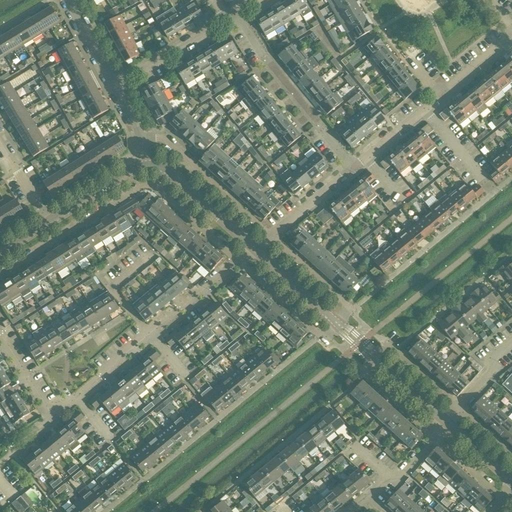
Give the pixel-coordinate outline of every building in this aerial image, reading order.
[(291,0),(289,0),(282,5),(292,20),(300,15),(291,0)] [(303,0),(291,0),(300,15),(300,14),(302,18),(311,12),(303,0)] [(330,5),(335,14),(355,2),(353,0),(337,0),(333,3),(330,5)] [(193,1),(184,7),(194,22),(203,17),(202,16),(203,15),(206,17),(211,12),(207,6),(199,11),(193,1)] [(335,14),(341,24),(344,21),(360,12),(355,2),(335,14)] [(282,5),(273,10),(283,25),(292,20),(282,5)] [(51,7),(41,13),(51,28),(60,22),(59,20),(58,19),(51,7)] [(184,7),(176,12),(185,27),(194,22),(184,7)] [(173,8),(164,13),(167,18),(176,33),(185,27),(176,12),(173,8)] [(273,10),(265,15),(274,30),(283,25),(273,10)] [(341,24),(346,33),(366,21),(360,12),(344,21),(341,24)] [(41,13),(32,19),(42,34),(51,28),(41,13)] [(167,18),(164,13),(155,19),(167,38),(176,33),(167,18)] [(274,30),(265,15),(256,21),(265,36),(274,30)] [(104,24),(110,33),(125,25),(119,16),(104,24)] [(32,19),(23,24),(32,40),(42,34),(32,19)] [(366,21),(346,33),(346,34),(347,34),(352,42),(372,31),(366,21)] [(23,24),(14,30),(23,45),(32,40),(23,24)] [(110,33),(115,43),(130,35),(125,25),(110,33)] [(14,30),(4,35),(14,51),(23,45),(14,30)] [(309,36),(313,41),(317,38),(313,32),(309,36)] [(4,35),(0,38),(0,49),(4,56),(14,51),(4,35)] [(115,43),(120,53),(135,44),(130,35),(115,43)] [(229,37),(219,43),(229,58),(238,52),(229,37)] [(362,49),(370,58),(384,46),(377,38),(362,49)] [(316,45),(320,50),(324,47),(320,42),(316,45)] [(56,52),(61,61),(77,53),(72,43),(56,52)] [(219,43),(211,48),(220,63),(229,58),(219,43)] [(135,44),(120,53),(125,62),(140,54),(135,44)] [(278,56),(285,65),(298,54),(291,45),(278,56)] [(370,58),(376,66),(391,55),(384,46),(370,58)] [(324,47),(320,50),(324,55),(328,52),(324,47)] [(211,48),(202,53),(211,69),(220,63),(211,48)] [(285,65),(292,73),(309,59),(302,51),(298,54),(285,65)] [(61,61),(66,71),(82,62),(77,53),(61,61)] [(202,53),(193,59),(203,74),(211,69),(202,53)] [(376,66),(383,75),(398,63),(391,55),(376,66)] [(292,73),(299,81),(312,71),(318,66),(311,57),(309,59),(292,73)] [(330,62),(334,67),(338,63),(334,58),(330,62)] [(193,59),(185,64),(194,79),(203,74),(193,59)] [(66,71),(71,80),(87,72),(82,62),(66,71)] [(511,70),(506,62),(497,69),(509,84),(511,81),(511,70)] [(338,63),(334,67),(338,72),(342,68),(338,63)] [(383,75),(390,83),(405,71),(398,63),(383,75)] [(194,79),(185,64),(175,69),(185,85),(194,79)] [(497,69),(489,76),(501,91),(509,84),(497,69)] [(299,81),(306,90),(319,79),(318,78),(312,71),(299,81)] [(390,83),(397,92),(411,80),(405,71),(390,83)] [(71,80),(77,90),(92,82),(87,72),(71,80)] [(344,78),(348,83),(352,80),(348,75),(344,78)] [(489,76),(481,83),(493,98),(501,91),(489,76)] [(251,77),(236,86),(239,89),(252,78),(251,77)] [(306,90),(313,98),(326,87),(326,88),(327,87),(320,77),(318,78),(319,79),(306,90)] [(237,90),(244,98),(259,86),(252,78),(239,89),(237,90)] [(362,87),(364,91),(369,87),(368,85),(365,84),(361,79),(358,82),(362,87)] [(141,91),(146,101),(162,92),(166,90),(161,80),(141,91)] [(352,80),(348,83),(352,88),(356,85),(352,80)] [(411,80),(397,92),(404,100),(419,88),(411,80)] [(0,87),(0,100),(15,92),(9,82),(0,87)] [(77,90),(82,100),(98,91),(92,82),(77,90)] [(481,83),(472,90),(484,105),(493,98),(481,83)] [(241,101),(248,109),(266,95),(259,86),(244,98),(241,101)] [(313,98),(319,107),(332,96),(326,88),(326,87),(313,98)] [(367,94),(371,99),(375,96),(371,91),(370,88),(369,87),(364,91),(367,94)] [(472,90),(464,97),(476,111),(480,116),(488,109),(484,105),(472,90)] [(82,100),(87,109),(103,101),(98,91),(82,100)] [(0,100),(0,102),(5,111),(20,101),(15,92),(0,100)] [(45,92),(39,96),(41,101),(47,97),(45,92)] [(146,101),(151,110),(167,101),(162,92),(146,101)] [(336,93),(332,96),(319,107),(327,115),(343,102),(336,93)] [(357,94),(352,98),(355,102),(360,98),(357,94)] [(253,105),(260,114),(273,103),(266,95),(248,109),(253,105)] [(215,99),(220,105),(224,102),(219,96),(215,99)] [(464,97),(456,103),(468,118),(476,111),(464,97)] [(355,102),(352,98),(347,102),(350,106),(355,102)] [(5,111),(10,120),(26,110),(20,101),(5,111)] [(103,101),(87,109),(92,119),(108,110),(103,101)] [(168,122),(170,124),(175,119),(174,119),(171,112),(173,111),(167,101),(151,110),(156,120),(157,120),(160,126),(168,122)] [(258,115),(265,123),(279,111),(273,103),(260,114),(258,115)] [(371,103),(362,110),(376,127),(385,120),(374,107),(371,103)] [(468,118),(456,103),(447,111),(446,109),(439,115),(444,122),(451,116),(459,126),(468,118)] [(340,108),(335,112),(339,116),(344,112),(340,108)] [(10,120),(16,129),(32,120),(26,110),(10,120)] [(170,124),(178,132),(190,118),(182,110),(174,119),(175,119),(170,124)] [(357,121),(368,134),(376,127),(362,110),(354,117),(357,121)] [(265,123),(272,132),(286,120),(279,111),(265,123)] [(339,116),(335,112),(330,116),(334,120),(339,116)] [(229,116),(233,121),(237,118),(233,113),(229,116)] [(495,117),(497,120),(500,124),(505,120),(500,113),(495,117)] [(178,132),(186,139),(198,125),(190,118),(178,132)] [(237,118),(233,121),(238,126),(242,123),(237,118)] [(16,129),(22,138),(37,129),(32,120),(16,129)] [(279,141),(281,139),(280,139),(293,128),(286,120),(272,132),(279,141)] [(357,121),(349,128),(360,141),(368,134),(357,121)] [(95,123),(92,124),(96,129),(95,130),(98,134),(101,132),(97,126),(95,123)] [(360,141),(349,128),(345,123),(335,132),(339,137),(341,136),(351,148),(360,141)] [(422,131),(413,138),(427,155),(436,148),(426,136),(433,131),(428,124),(421,130),(422,131)] [(186,139),(194,146),(206,132),(198,125),(186,139)] [(280,139),(281,139),(287,147),(300,137),(293,128),(280,139)] [(22,138),(27,148),(43,138),(37,129),(22,138)] [(209,129),(206,132),(194,146),(202,154),(218,137),(209,129)] [(243,133),(247,138),(251,135),(247,130),(243,133)] [(116,134),(106,140),(116,155),(125,149),(116,134)] [(251,135),(247,138),(251,143),(255,140),(251,135)] [(43,138),(27,148),(33,157),(49,148),(43,138)] [(413,138),(405,145),(417,160),(418,162),(419,162),(427,155),(413,138)] [(106,140),(97,146),(107,161),(116,155),(106,140)] [(300,141),(295,145),(299,149),(304,145),(300,141)] [(199,161),(207,169),(223,152),(214,144),(199,161)] [(299,149),(295,145),(290,149),(294,153),(299,149)] [(412,171),(421,164),(419,162),(418,162),(417,160),(405,145),(397,152),(412,171)] [(97,146),(88,152),(97,167),(107,161),(97,146)] [(257,150),(261,154),(265,151),(261,146),(257,150)] [(511,155),(507,149),(499,156),(509,169),(511,166),(511,155)] [(265,151),(261,154),(268,164),(272,160),(265,151)] [(88,152),(79,157),(88,173),(97,167),(88,152)] [(207,169),(215,176),(228,162),(231,159),(223,152),(207,169)] [(412,171),(397,152),(388,159),(387,158),(380,163),(385,170),(392,164),(403,178),(405,176),(407,176),(410,174),(410,172),(412,171)] [(316,153),(308,160),(319,174),(328,167),(316,153)] [(284,154),(279,159),(282,163),(287,158),(284,154)] [(509,169),(499,156),(490,163),(496,171),(489,176),(495,183),(501,177),(500,176),(509,169)] [(79,157),(69,163),(79,178),(88,173),(79,157)] [(282,163),(279,159),(274,163),(277,167),(282,163)] [(308,161),(300,168),(311,181),(319,174),(308,160),(307,160),(308,161)] [(215,176),(223,183),(236,169),(228,162),(215,176)] [(69,163),(60,169),(70,184),(79,178),(69,163)] [(223,183),(231,191),(247,174),(239,166),(236,169),(223,183)] [(288,170),(303,188),(311,181),(300,168),(292,175),(288,170)] [(51,175),(52,177),(56,184),(57,183),(61,190),(70,184),(60,169),(51,175)] [(303,188),(288,170),(279,177),(294,195),(303,188)] [(366,202),(368,204),(377,196),(367,185),(374,179),(369,172),(362,178),(363,179),(354,187),(366,202)] [(231,191),(239,198),(255,181),(247,174),(231,191)] [(56,184),(52,177),(43,183),(49,192),(44,195),(48,201),(62,192),(61,190),(57,183),(56,184)] [(239,198),(247,205),(260,191),(262,188),(255,181),(239,198)] [(465,184),(456,191),(467,204),(476,196),(477,198),(484,192),(478,185),(471,191),(465,184)] [(281,186),(276,191),(282,196),(286,191),(281,186)] [(354,187),(346,194),(358,208),(366,202),(354,187)] [(247,205),(255,212),(268,198),(260,191),(247,205)] [(456,191),(448,198),(458,210),(467,204),(456,191)] [(139,197),(120,209),(124,216),(127,214),(137,208),(144,215),(156,202),(156,201),(148,194),(143,200),(139,197)] [(358,208),(346,194),(338,200),(350,215),(358,208)] [(271,195),(268,198),(255,212),(264,220),(280,202),(271,195)] [(437,202),(440,205),(450,217),(458,210),(448,198),(446,195),(437,202)] [(16,200),(7,205),(11,212),(10,212),(14,219),(16,221),(30,212),(26,206),(22,209),(16,200)] [(158,200),(156,201),(156,202),(144,215),(152,222),(166,207),(158,200)] [(329,208),(342,224),(352,217),(350,215),(338,200),(329,208)] [(428,208),(430,209),(431,211),(442,224),(450,217),(440,205),(437,202),(437,201),(428,208)] [(5,203),(0,206),(0,215),(5,224),(14,219),(10,212),(11,212),(7,205),(5,203)] [(174,215),(166,207),(152,222),(161,230),(162,228),(174,215)] [(325,208),(321,212),(328,221),(329,221),(333,217),(325,208)] [(120,209),(110,215),(121,232),(131,226),(126,218),(124,216),(120,209)] [(400,210),(393,216),(395,219),(399,216),(401,218),(404,215),(400,210)] [(431,211),(423,218),(433,231),(442,224),(431,211)] [(316,216),(324,225),(328,221),(321,212),(316,216)] [(127,214),(124,216),(126,218),(131,226),(134,224),(127,214)] [(110,215),(101,221),(111,236),(112,238),(121,232),(110,215)] [(182,222),(174,215),(162,228),(161,230),(160,230),(168,237),(182,222)] [(423,218),(415,225),(425,238),(433,231),(423,218)] [(101,221),(92,227),(102,242),(111,236),(101,221)] [(190,229),(182,222),(168,237),(169,238),(171,236),(178,242),(190,229)] [(406,232),(417,245),(425,238),(415,225),(406,232)] [(92,227),(83,232),(93,248),(102,242),(92,227)] [(290,244),(299,252),(311,238),(299,227),(288,239),(292,242),(290,244)] [(198,236),(190,229),(178,242),(186,250),(198,236)] [(395,236),(398,239),(408,252),(417,245),(406,232),(404,229),(395,236)] [(365,234),(363,231),(354,238),(357,242),(365,234)] [(83,232),(74,238),(86,258),(96,252),(93,248),(83,232)] [(206,244),(198,236),(186,250),(194,257),(206,244)] [(359,244),(363,249),(372,242),(368,237),(359,244)] [(74,238),(65,244),(74,259),(75,259),(76,261),(75,261),(78,264),(86,258),(74,238)] [(299,252),(307,259),(319,245),(311,238),(299,252)] [(398,239),(389,246),(400,258),(408,252),(398,239)] [(386,242),(378,249),(381,253),(392,265),(400,258),(389,246),(386,242)] [(65,244),(56,250),(66,267),(75,261),(76,261),(75,259),(74,259),(65,244)] [(214,251),(206,244),(194,257),(193,259),(200,266),(214,251)] [(125,248),(120,251),(122,254),(127,252),(131,248),(129,245),(125,248)] [(307,259),(315,266),(327,252),(319,245),(307,259)] [(161,255),(164,258),(168,254),(164,250),(163,251),(159,248),(156,251),(161,255)] [(381,253),(378,249),(369,256),(383,273),(392,265),(381,253)] [(56,250),(46,255),(56,272),(57,273),(66,267),(56,250)] [(223,258),(214,251),(200,266),(209,274),(223,258)] [(315,266),(323,273),(335,260),(327,252),(315,266)] [(168,261),(172,265),(175,262),(172,259),(173,258),(168,254),(164,258),(168,261)] [(46,255),(37,261),(47,277),(56,271),(56,272),(46,255)] [(347,263),(338,256),(335,260),(323,273),(331,281),(343,267),(347,263)] [(37,261),(28,267),(37,282),(47,277),(37,261)] [(351,274),(355,271),(347,263),(343,267),(331,281),(339,288),(351,274)] [(499,269),(510,282),(511,279),(511,263),(507,267),(505,264),(499,269)] [(28,267),(19,273),(28,288),(29,288),(31,292),(40,286),(37,282),(28,267)] [(175,271),(166,278),(179,294),(188,287),(184,282),(181,278),(175,271)] [(19,273),(10,279),(19,294),(28,288),(19,273)] [(351,274),(339,288),(347,295),(349,293),(352,296),(359,289),(360,290),(372,282),(365,276),(359,282),(351,274)] [(228,287),(238,297),(252,281),(249,278),(247,280),(242,276),(236,282),(234,280),(228,287)] [(166,278),(158,285),(171,301),(179,294),(166,278)] [(10,279),(0,284),(11,302),(21,296),(19,294),(10,279)] [(194,287),(187,279),(184,282),(188,287),(190,290),(194,287)] [(238,297),(246,304),(258,291),(253,286),(255,284),(252,281),(238,297)] [(11,302),(0,284),(0,305),(2,308),(11,302)] [(158,285),(150,292),(162,308),(171,301),(158,285)] [(478,289),(474,292),(488,309),(501,299),(496,293),(493,295),(485,286),(479,290),(478,289)] [(246,304),(254,311),(268,296),(265,293),(263,295),(258,291),(246,304)] [(108,292),(98,298),(109,315),(119,309),(109,294),(108,292)] [(150,292),(141,299),(154,314),(162,308),(150,292)] [(472,297),(466,301),(484,322),(486,320),(482,314),(488,309),(474,292),(470,295),(472,297)] [(254,311),(262,318),(274,305),(269,301),(271,299),(268,296),(254,311)] [(98,298),(89,304),(100,321),(109,315),(98,298)] [(154,314),(141,299),(132,306),(145,322),(154,314)] [(460,304),(456,307),(470,324),(476,319),(481,324),(484,322),(466,301),(461,306),(460,304)] [(216,303),(208,310),(219,324),(228,317),(216,303)] [(38,304),(30,310),(32,313),(40,308),(38,304)] [(82,311),(81,311),(91,327),(100,321),(89,304),(81,309),(82,311)] [(262,318),(270,326),(284,310),(281,307),(279,309),(274,305),(262,318)] [(454,312),(448,317),(465,337),(468,335),(464,330),(470,324),(456,307),(452,310),(454,312)] [(72,317),(82,332),(91,327),(81,311),(79,308),(70,313),(72,317)] [(208,310),(199,317),(211,331),(219,324),(208,310)] [(270,326),(278,333),(290,320),(285,315),(287,313),(284,310),(270,326)] [(72,317),(63,323),(73,338),(82,332),(72,317)] [(199,317),(191,324),(202,338),(206,342),(214,335),(211,331),(199,317)] [(462,340),(465,338),(465,337),(448,317),(443,321),(441,319),(437,323),(451,340),(458,334),(462,340)] [(2,323),(5,328),(10,325),(7,320),(2,323)] [(278,333),(286,340),(300,325),(297,322),(295,324),(290,320),(278,333)] [(63,323),(54,329),(64,344),(73,338),(63,323)] [(191,324),(183,331),(194,345),(202,338),(191,324)] [(488,327),(488,328),(493,334),(497,330),(492,324),(488,327)] [(300,325),(286,340),(296,349),(302,342),(301,341),(306,334),(301,330),(303,328),(300,325)] [(44,332),(54,350),(64,344),(54,329),(45,334),(44,332)] [(194,345),(183,331),(178,335),(175,332),(164,341),(170,347),(177,341),(185,352),(194,345)] [(44,332),(34,338),(45,355),(54,350),(44,332)] [(482,332),(479,335),(484,341),(487,338),(482,332)] [(416,362),(429,347),(418,337),(411,345),(414,348),(408,353),(411,355),(410,357),(416,362)] [(45,355),(34,338),(25,344),(36,361),(45,355)] [(220,343),(212,350),(217,355),(225,348),(222,345),(220,343)] [(423,366),(425,368),(437,354),(429,347),(416,362),(421,367),(423,366)] [(145,361),(141,365),(152,379),(161,372),(152,361),(159,356),(153,349),(143,358),(145,361)] [(263,349),(254,356),(266,370),(271,366),(273,368),(276,365),(273,360),(269,356),(263,349)] [(426,371),(432,377),(445,362),(437,354),(425,368),(427,370),(426,371)] [(254,356),(246,363),(259,379),(262,376),(261,374),(266,370),(254,356)] [(475,360),(472,364),(471,366),(479,373),(483,368),(475,360)] [(438,380),(441,383),(453,369),(445,362),(432,377),(437,382),(438,380)] [(246,363),(238,370),(249,384),(254,379),(256,381),(259,379),(246,363)] [(141,365),(132,372),(144,386),(152,379),(141,365)] [(442,386),(448,391),(461,376),(453,369),(441,383),(443,385),(442,386)] [(238,370),(229,377),(242,392),(246,390),(244,388),(249,384),(238,370)] [(132,372),(124,379),(135,393),(139,397),(147,390),(144,386),(132,372)] [(511,373),(502,385),(511,394),(511,373)] [(0,397),(6,393),(3,388),(10,384),(4,374),(0,376),(0,397)] [(461,376),(448,391),(453,396),(454,395),(457,397),(470,383),(461,376)] [(229,377),(221,383),(232,397),(237,393),(239,395),(242,392),(229,377)] [(124,379),(116,386),(127,400),(135,393),(124,379)] [(351,395),(359,403),(371,389),(362,382),(351,395)] [(221,383),(213,390),(226,406),(229,403),(227,401),(232,397),(221,383)] [(116,386),(107,393),(119,407),(119,406),(122,411),(130,404),(127,400),(116,386)] [(226,406),(213,390),(210,387),(200,396),(208,405),(209,404),(215,411),(221,407),(222,409),(226,406)] [(180,389),(175,393),(178,396),(182,401),(185,398),(181,394),(182,392),(180,389)] [(359,403),(368,410),(380,397),(371,389),(359,403)] [(0,408),(2,408),(6,414),(23,404),(16,394),(9,398),(6,393),(0,397),(0,408)] [(119,407),(107,393),(102,397),(100,394),(89,402),(94,409),(101,403),(110,414),(119,407)] [(175,393),(167,400),(169,403),(178,396),(181,401),(182,401),(178,396),(175,393)] [(163,394),(155,400),(158,403),(166,397),(163,394)] [(476,415),(479,417),(491,403),(483,396),(469,411),(475,417),(476,415)] [(368,410),(377,418),(388,405),(380,397),(368,410)] [(155,400),(147,407),(149,410),(158,403),(155,400)] [(167,400),(159,407),(161,410),(169,403),(167,400)] [(197,403),(189,410),(202,426),(205,423),(204,421),(209,417),(197,403)] [(479,421),(485,426),(499,411),(491,403),(479,417),(481,419),(479,421)] [(23,404),(6,414),(10,421),(5,424),(10,433),(25,424),(22,419),(29,414),(23,404)] [(335,409),(339,414),(342,411),(339,407),(338,407),(336,405),(333,407),(335,409)] [(377,418),(385,426),(397,412),(388,405),(377,418)] [(147,407),(139,414),(141,417),(149,410),(147,407)] [(189,410),(180,417),(192,431),(197,426),(199,428),(202,426),(189,410)] [(70,423),(65,427),(77,441),(85,434),(77,423),(84,418),(78,411),(68,420),(70,423)] [(333,411),(324,419),(335,432),(344,425),(333,411)] [(492,430),(495,432),(507,418),(499,411),(485,426),(491,431),(492,430)] [(385,426),(393,433),(405,420),(397,412),(385,426)] [(139,414),(130,421),(133,424),(141,417),(139,414)] [(180,417),(172,424),(185,439),(189,437),(187,435),(192,431),(180,417)] [(496,435),(502,441),(511,429),(511,422),(507,418),(495,432),(497,434),(496,435)] [(324,419),(315,426),(326,440),(335,432),(324,419)] [(393,433),(402,441),(414,428),(405,420),(393,433)] [(172,424),(164,430),(175,444),(180,440),(182,442),(185,439),(172,424)] [(315,426),(306,433),(318,447),(326,440),(315,426)] [(65,427),(57,434),(68,448),(72,452),(80,445),(77,441),(65,427)] [(414,428),(402,441),(411,449),(422,436),(414,428)] [(509,445),(511,447),(511,445),(511,429),(502,441),(508,446),(509,445)] [(125,434),(128,437),(131,441),(135,438),(132,434),(132,433),(130,430),(125,434)] [(164,430),(155,437),(168,453),(172,450),(170,448),(175,444),(164,430)] [(306,433),(297,440),(309,454),(318,447),(306,433)] [(57,434),(49,441),(60,455),(68,448),(57,434)] [(155,437),(147,444),(158,458),(164,454),(165,456),(168,453),(155,437)] [(374,438),(371,441),(380,448),(383,445),(374,438)] [(297,440),(289,448),(300,461),(309,454),(297,440)] [(49,441),(40,448),(52,462),(60,455),(49,441)] [(147,444),(139,451),(152,467),(155,464),(153,462),(158,458),(147,444)] [(40,448),(32,454),(43,468),(52,462),(40,448)] [(289,448),(280,455),(291,469),(300,461),(289,448)] [(424,463),(432,470),(445,456),(436,449),(424,463)] [(152,467),(139,451),(130,458),(142,472),(147,468),(148,470),(152,467)] [(391,452),(388,456),(398,465),(401,461),(396,456),(397,455),(393,451),(391,453),(391,452)] [(43,468),(32,454),(27,459),(25,457),(22,460),(35,476),(43,468)] [(91,459),(88,456),(86,457),(85,455),(79,460),(83,465),(86,462),(91,459)] [(280,455),(271,462),(282,476),(291,469),(280,455)] [(432,470),(440,477),(452,463),(445,456),(432,470)] [(271,462),(262,469),(273,483),(282,476),(271,462)] [(123,463),(115,471),(126,484),(131,481),(133,483),(137,479),(123,463)] [(444,488),(448,484),(460,470),(452,463),(440,477),(436,481),(444,488)] [(262,469),(253,477),(265,490),(273,483),(262,469)] [(358,470),(349,477),(361,491),(370,483),(358,470)] [(448,484),(456,491),(468,478),(460,470),(448,484)] [(115,471),(106,477),(118,491),(119,490),(121,492),(127,487),(126,485),(126,484),(115,471)] [(95,481),(98,484),(110,498),(118,491),(106,477),(103,474),(95,481)] [(265,490),(253,477),(244,484),(255,498),(265,490)] [(349,477),(341,484),(352,498),(361,491),(349,477)] [(456,491),(464,499),(476,485),(468,478),(456,491)] [(64,484),(59,488),(62,491),(63,491),(65,494),(69,491),(64,484)] [(98,484),(90,491),(101,505),(110,498),(98,484)] [(341,484),(332,491),(343,505),(352,498),(341,484)] [(464,499),(471,506),(484,492),(476,485),(464,499)] [(303,493),(301,490),(291,497),(294,500),(303,493)] [(90,491),(81,498),(93,511),(101,505),(90,491)] [(332,491),(323,499),(333,511),(334,511),(343,505),(332,491)] [(385,506),(390,511),(393,511),(407,498),(399,491),(385,506)] [(484,492),(471,506),(478,511),(481,511),(492,499),(484,492)] [(16,500),(25,511),(26,511),(32,511),(29,508),(33,504),(25,493),(21,497),(16,500)] [(314,506),(319,511),(333,511),(323,499),(320,495),(311,502),(314,506)] [(81,498),(73,505),(78,511),(92,511),(93,511),(81,498)] [(393,511),(408,511),(415,505),(407,498),(393,511)] [(17,511),(23,511),(25,511),(16,500),(11,504),(17,511)] [(209,511),(228,511),(230,511),(223,501),(209,511)] [(277,506),(274,502),(265,510),(266,511),(269,511),(272,510),(277,506)]
